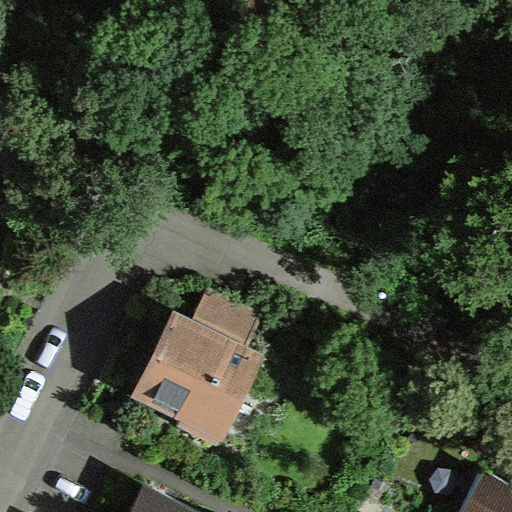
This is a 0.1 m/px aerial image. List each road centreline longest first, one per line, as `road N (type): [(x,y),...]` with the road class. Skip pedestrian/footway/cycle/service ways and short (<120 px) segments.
road 1 (residential): [(511,378),(139,205)]
road 2 (residential): [(139,205),(0,484)]
road 3 (residential): [(139,205),(0,140)]
